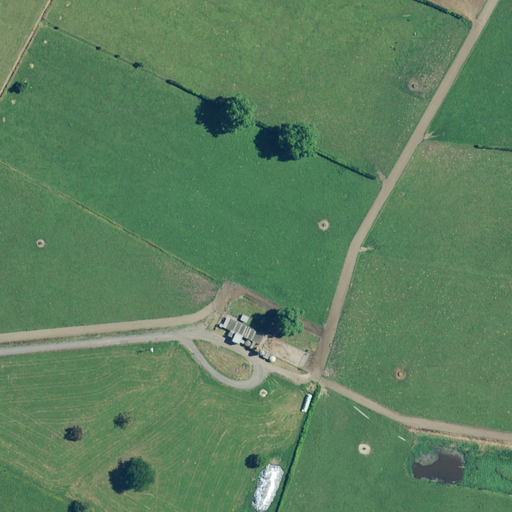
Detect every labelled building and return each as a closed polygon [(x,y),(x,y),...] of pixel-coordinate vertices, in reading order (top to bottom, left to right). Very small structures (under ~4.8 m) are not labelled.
[(248,317),(242,315),(240,320),(246,323),(248,317)] [(245,338),(251,341),(255,343),(259,344),(263,334),(226,317),(222,327),(229,331),(227,336),(232,338),(231,341),(238,344),(239,344),(240,342),(243,344),(244,341),(241,340),(242,337),(245,338)] [(244,341),(243,344),(242,346),(247,348),(251,341),(245,338),(244,341)] [(259,348),(260,345),(259,344),(255,343),(252,350),(257,353),(259,348)] [(257,353),(256,355),(261,358),(264,351),(259,348),(257,353)]
